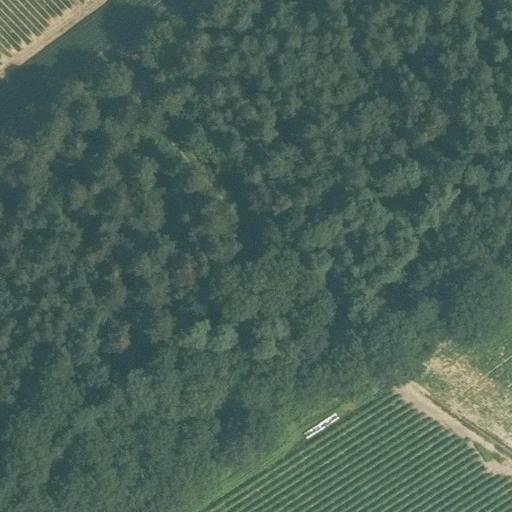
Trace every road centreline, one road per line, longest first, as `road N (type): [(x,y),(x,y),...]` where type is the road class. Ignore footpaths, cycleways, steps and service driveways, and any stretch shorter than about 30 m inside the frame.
road 1 (track): [(511,460),(384,367),(96,67)]
road 2 (track): [(0,139),(189,0)]
